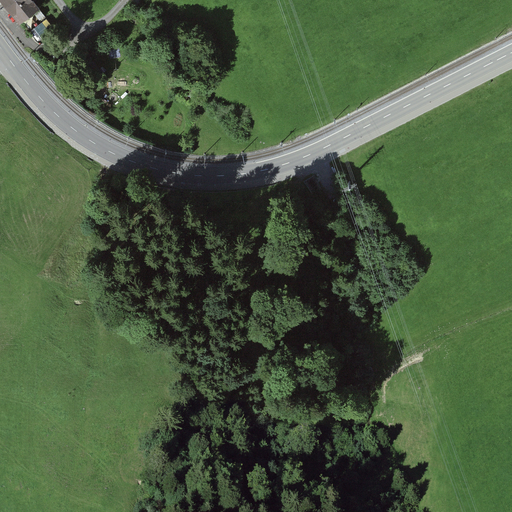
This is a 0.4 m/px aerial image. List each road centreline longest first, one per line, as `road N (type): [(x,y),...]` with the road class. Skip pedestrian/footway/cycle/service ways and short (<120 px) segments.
road 1 (secondary): [(511,52),(295,161),(217,176),(158,170),(109,152),(68,126),(6,56)]
road 2 (track): [(295,161),(294,180),(257,195),(253,330),(272,408),(310,483),(338,511)]
